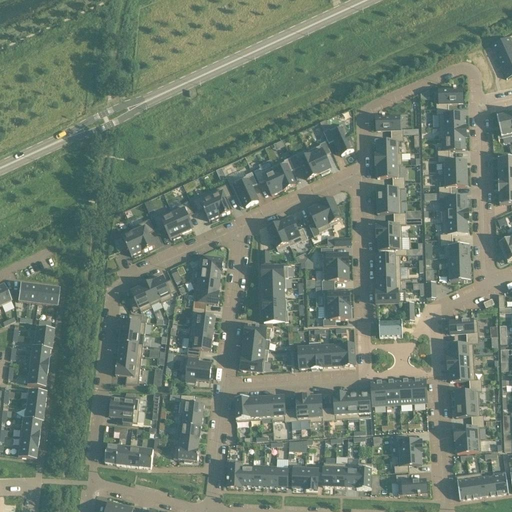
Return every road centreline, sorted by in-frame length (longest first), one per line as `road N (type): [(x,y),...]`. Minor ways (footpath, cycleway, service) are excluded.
road 1 (primary): [(0,169),(369,0)]
road 2 (residential): [(224,388),(366,378),(362,172)]
road 3 (residential): [(92,483),(114,287),(236,229)]
road 4 (residential): [(443,511),(431,312),(489,288)]
road 5 (residential): [(362,172),(365,108),(460,65),(478,75),(478,110)]
road 6 (residential): [(478,110),(489,288)]
road 7 (residential): [(236,229),(224,388)]
road 8 (residential): [(236,229),(362,172)]
road 9 (residential): [(224,388),(206,510)]
